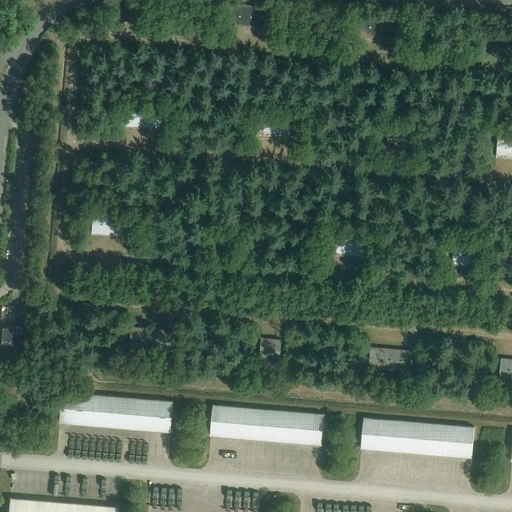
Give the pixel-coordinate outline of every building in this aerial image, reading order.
[(141,18),(142,5),(131,4),(130,17),(141,18)] [(270,29),(272,8),(231,5),(229,25),(270,29)] [(384,38),(388,38),(394,39),(398,39),(401,39),(402,19),(362,16),(360,36),(362,36),(365,36),(366,36),(372,37),(375,37),(376,37),(384,38)] [(502,35),(491,35),(490,49),(501,49),(502,35)] [(165,129),(167,130),(169,110),(128,106),(127,126),(129,127),(133,127),(139,127),(143,128),(151,128),(155,129),(161,129),(165,129)] [(281,139),(285,139),(291,140),(295,140),(297,140),(299,120),(258,117),(257,137),(259,137),(263,137),(267,138),(269,138),(273,138),(281,139)] [(410,150),(411,130),(391,128),(390,149),(410,150)] [(511,138),(498,137),(496,157),(499,157),(503,157),(504,157),(509,158),(511,158),(511,138)] [(116,236),(120,236),(126,237),(127,237),(131,237),(133,237),(134,217),(94,214),(92,234),(94,234),(96,234),(98,234),(100,234),(104,235),(108,235),(116,236)] [(236,234),(225,233),(224,246),(235,247),(236,234)] [(357,256),(361,257),(363,257),(364,237),(324,233),(322,253),(324,253),(328,254),(332,254),(334,254),(337,255),(338,255),(342,255),(347,255),(351,256),(357,256)] [(476,246),(456,244),(455,266),(475,267),(476,246)] [(24,346),(26,329),(5,327),(3,344),(24,346)] [(143,328),(137,328),(133,327),(131,327),(129,347),(170,351),(172,331),(170,331),(166,330),(160,330),(156,329),(151,329),(147,329),(143,328)] [(281,339),(261,338),(260,359),(280,360),(281,339)] [(373,348),(371,348),(369,367),(410,371),(411,351),(409,351),(407,351),(405,350),(402,350),(399,350),(397,350),(395,350),(387,349),(384,349),(383,349),(382,348),(377,348),(375,348),(373,348)] [(503,359),(501,359),(499,379),(511,379),(511,359),(507,359),(503,359)] [(173,401),(62,392),(59,423),(170,432),(173,401)] [(324,414),(213,404),(210,436),(321,445),(324,414)] [(361,448),(472,458),(474,427),(364,417),(361,448)] [(117,511),(118,507),(10,498),(8,511),(117,511)]
